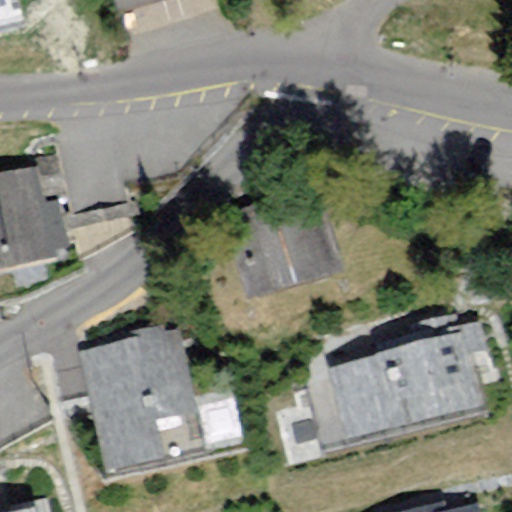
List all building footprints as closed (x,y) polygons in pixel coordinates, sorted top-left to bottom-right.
[(22,173),(0,177),(0,271),(39,265),(22,173)] [(305,196),(214,221),(236,304),(328,280),(305,196)] [(438,333),(349,351),(365,435),(455,418),(438,333)] [(165,342),(71,359),(87,444),(180,426),(165,342)] [(53,421),(25,368),(0,381),(0,448),(0,449),(53,421)]
